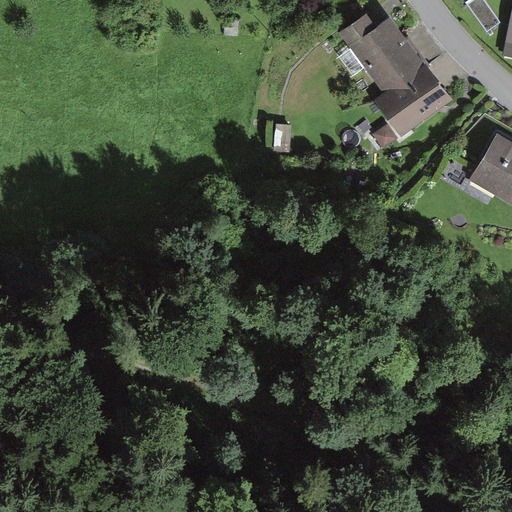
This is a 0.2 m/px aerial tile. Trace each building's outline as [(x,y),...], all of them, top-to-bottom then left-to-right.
[(497,35),(476,6),(462,15),(483,45),(497,35)] [(511,6),(510,6),(500,55),(511,57),(511,6)] [(402,137),(453,101),(390,18),(377,28),(367,14),(339,33),(382,94),(375,102),(402,137)] [(48,15),(45,43),(87,48),(90,20),(48,15)] [(385,150),(399,138),(387,123),(374,135),(385,150)] [(293,125),(277,125),(274,152),(291,153),(293,125)] [(511,217),(511,154),(493,144),(466,191),(511,217)]
